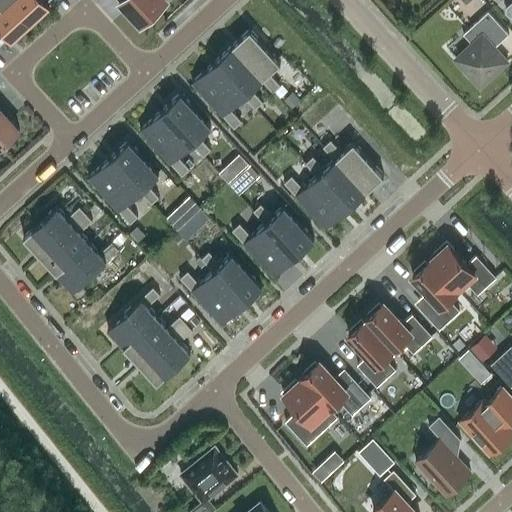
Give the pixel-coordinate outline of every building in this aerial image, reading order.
[(0,0),(0,43),(9,35),(12,38),(31,21),(11,0),(0,0)] [(11,0),(31,21),(50,3),(47,0),(11,0)] [(120,0),(141,22),(165,0),(120,0)] [(472,43),(456,57),(480,84),(507,60),(494,46),(509,33),(488,10),(463,32),(472,43)] [(281,61),(250,28),(233,43),(263,77),(262,78),(273,91),(281,84),(269,71),(281,61)] [(263,77),(233,43),(214,61),(245,94),(244,95),(255,107),(263,100),(252,88),(262,78),(263,77)] [(231,107),(244,95),(245,94),(214,61),(214,60),(192,81),(234,126),(242,119),(231,107)] [(293,90),(284,98),(292,106),(301,99),(293,90)] [(211,125),(180,91),(162,108),(193,142),(192,142),(203,155),(211,148),(200,135),(211,125)] [(264,101),(258,106),(265,114),(271,108),(264,101)] [(178,155),(192,142),(193,142),(162,108),(140,128),(182,174),(190,167),(178,155)] [(7,114),(4,117),(0,112),(0,145),(20,128),(7,114)] [(331,138),(323,145),(334,157),(336,156),(366,190),(384,174),(353,140),(342,150),(331,138)] [(159,173),(128,139),(110,156),(141,189),(140,190),(151,202),(159,195),(148,183),(159,173)] [(317,174),(317,173),(348,207),(366,190),(336,156),(334,157),(324,167),(313,154),(305,161),(317,174)] [(140,190),(141,189),(110,156),(88,176),(130,222),(138,215),(126,202),(140,190)] [(229,163),(219,171),(228,181),(238,173),(229,163)] [(284,181),(326,227),(348,207),(317,173),(317,174),(303,186),(292,174),(284,181)] [(238,174),(229,182),(239,193),(248,185),(238,174)] [(264,221),(265,221),(296,254),(314,238),(283,204),(272,214),(261,202),(253,209),(264,221)] [(57,205),(23,235),(40,254),(73,223),(86,212),(79,205),(67,216),(57,205)] [(176,207),(166,216),(178,229),(187,220),(188,219),(176,207)] [(86,212),(73,223),(40,254),(56,271),(90,241),(80,230),(92,219),(86,212)] [(187,220),(178,229),(187,238),(196,230),(187,220)] [(232,228),(274,274),(296,254),(265,221),(264,221),(251,234),(240,221),(232,228)] [(137,224),(130,231),(138,240),(146,233),(137,224)] [(178,230),(172,236),(183,248),(189,242),(178,230)] [(90,241),(56,271),(73,290),(119,248),(112,240),(99,251),(90,241)] [(431,257),(461,290),(469,283),(477,292),(496,275),(476,253),(467,263),(448,242),(445,244),(444,242),(433,252),(434,254),(431,257)] [(212,269),(213,269),(243,302),(262,285),(231,252),(220,262),(209,250),(201,257),(212,269)] [(431,257),(427,261),(425,259),(413,270),(415,272),(412,274),(431,295),(419,306),(439,327),(460,308),(451,299),(461,290),(431,257)] [(180,276),(222,322),(243,302),(213,269),(212,269),(199,281),(188,269),(180,276)] [(140,271),(130,278),(138,288),(147,280),(140,271)] [(160,293),(153,285),(107,327),(124,345),(158,315),(148,304),(160,293)] [(369,314),(366,317),(393,347),(399,352),(407,344),(413,351),(432,334),(412,312),(403,321),(384,300),(381,303),(379,301),(367,312),(369,314)] [(189,306),(180,314),(186,321),(195,312),(189,306)] [(158,315),(124,345),(140,363),(174,333),(186,322),(180,315),(167,326),(158,315)] [(393,347),(366,317),(363,320),(361,318),(349,328),(351,330),(348,333),(367,354),(357,363),(377,384),(396,367),(384,355),(386,353),(393,347)] [(186,322),(174,333),(140,363),(157,382),(190,351),(180,340),(192,329),(186,322)] [(482,335),(471,345),(483,359),(494,349),(482,335)] [(469,347),(459,356),(471,370),(481,361),(469,347)] [(511,352),(498,365),(511,380),(511,352)] [(305,372),(302,375),(332,408),(341,400),(352,412),(371,395),(348,371),(339,380),(320,359),(317,362),(315,360),(303,371),(305,372)] [(302,375),(297,380),(296,378),(282,390),(299,407),(285,419),(307,443),(338,414),(332,408),(302,375)] [(484,397),(460,419),(490,452),(511,431),(511,428),(504,420),(509,415),(511,416),(511,415),(511,397),(502,387),(487,401),(484,397)] [(440,437),(415,459),(445,492),(471,469),(450,447),(461,438),(439,414),(429,424),(440,437)] [(208,497),(238,473),(215,444),(180,472),(202,500),(187,511),(208,511),(215,506),(208,497)] [(324,459),(313,470),(322,479),(333,469),(324,459)] [(395,487),(373,506),(378,511),(418,511),(407,499),(416,491),(394,467),(384,476),(395,487)] [(269,511),(259,499),(242,511),(269,511)]
